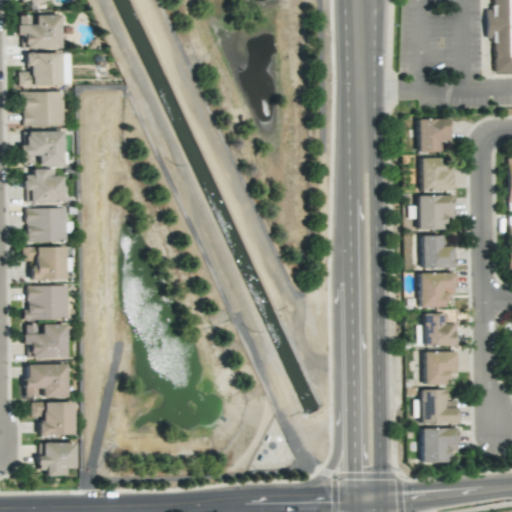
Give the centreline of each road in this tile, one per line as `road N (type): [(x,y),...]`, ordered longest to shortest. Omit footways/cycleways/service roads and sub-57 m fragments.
road 1 (tertiary): [(370,511),(378,471),(367,0)]
road 2 (residential): [(0,511),(366,502),(511,487)]
road 3 (tertiary): [(342,0),(355,502)]
road 4 (residential): [(478,134),(481,302)]
road 5 (residential): [(481,302),(484,438)]
road 6 (tertiary): [(353,414),(325,474),(269,505)]
